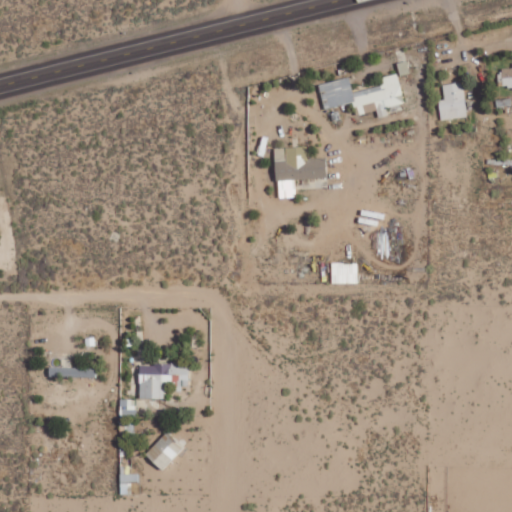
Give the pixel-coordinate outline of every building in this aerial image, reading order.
[(511,67),(501,68),(502,89),(511,88),(511,67)] [(318,84),(324,108),(355,101),(358,114),(377,110),(378,117),(388,115),(386,108),(404,104),(397,73),(379,77),(381,85),(353,91),(349,77),(318,84)] [(442,84),(444,99),(438,100),(441,120),(468,116),(462,81),(442,84)] [(275,147),(278,197),(296,197),(295,179),(327,177),(326,157),(308,158),(307,146),(275,147)] [(332,283),(357,283),(357,263),(331,263),(332,283)] [(166,398),(166,387),(189,387),(189,363),(139,363),(139,398),(166,398)] [(87,373),(88,373),(88,367),(49,366),(49,375),(87,376),(87,373)] [(119,417),(136,418),(136,399),(120,398),(119,417)]
